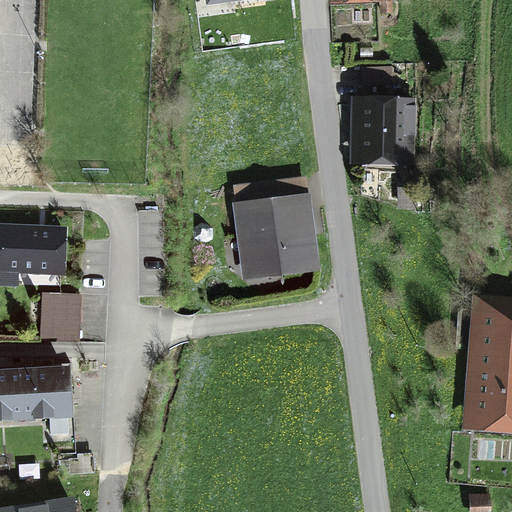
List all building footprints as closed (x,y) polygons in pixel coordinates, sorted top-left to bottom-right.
[(392,68),(361,69),(362,84),(392,83),(392,68)] [(362,155),(417,155),(416,105),(361,106),(362,155)] [(311,263),(310,261),(312,261),(312,259),(310,259),(301,184),(245,191),(245,188),(243,189),(243,191),(241,191),(241,194),(243,193),(252,266),(250,266),(251,269),(252,268),(253,270),(255,270),(255,268),(308,262),(308,264),(311,263)] [(0,227),(0,267),(62,270),(64,230),(0,227)] [(80,294),(43,292),(41,322),(79,324),(80,294)] [(511,312),(510,312),(460,308),(456,347),(485,350),(479,415),(511,417),(511,312)] [(68,413),(62,414),(62,409),(68,408),(66,371),(0,374),(0,412),(50,409),(51,434),(69,433),(68,413)] [(71,472),(94,470),(94,457),(71,459),(71,472)] [(488,511),(487,495),(470,497),(471,511),(488,511)] [(71,511),(70,502),(6,511),(71,511)]
